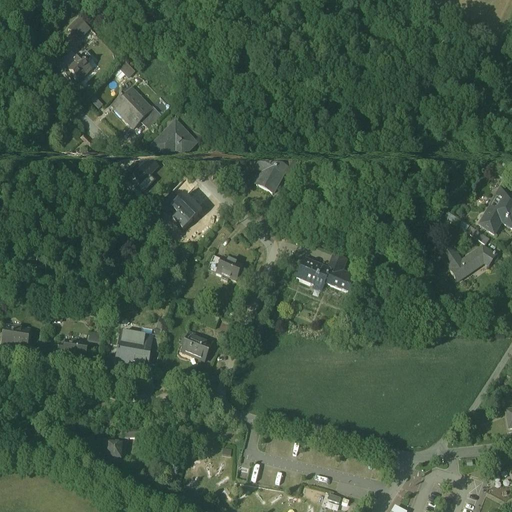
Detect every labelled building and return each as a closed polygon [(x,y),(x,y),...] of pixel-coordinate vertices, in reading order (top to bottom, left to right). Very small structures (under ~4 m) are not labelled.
[(90,31),(80,21),(69,32),(75,38),(76,36),(80,40),(90,31)] [(80,60),(86,67),(92,61),(86,55),(80,60)] [(68,74),(73,79),(79,85),(92,72),(86,67),(80,60),(75,65),(76,66),(74,68),(72,66),(69,70),(70,71),(67,73),(68,74)] [(151,114),(131,93),(122,102),(120,100),(119,101),(121,103),(113,111),(114,111),(115,111),(126,122),(125,122),(134,132),(140,126),(145,121),(152,114),(151,114)] [(152,114),(145,121),(152,129),(162,120),(153,111),(151,114),(152,114)] [(152,129),(145,121),(140,126),(148,134),(152,129)] [(176,126),(153,150),(165,163),(180,148),(186,154),(195,146),(176,126)] [(75,161),(70,156),(62,164),(67,169),(70,166),(74,170),(73,171),(77,175),(75,177),(81,182),(83,180),(86,183),(92,176),(91,174),(97,168),(97,167),(98,166),(92,160),(91,161),(87,157),(78,166),(74,162),(75,161)] [(227,180),(219,172),(226,166),(216,156),(208,163),(212,168),(188,193),(201,206),(217,191),(218,192),(220,190),(233,202),(238,197),(238,198),(243,193),(229,179),(227,180)] [(95,203),(85,194),(82,197),(92,206),(95,203)] [(142,212),(128,225),(139,236),(141,235),(146,231),(145,230),(153,223),(151,222),(153,220),(149,216),(148,218),(142,212)] [(283,227),(268,220),(269,219),(268,219),(261,216),(255,228),(261,231),(254,245),(255,245),(255,244),(269,252),(269,253),(270,253),(281,232),(284,227),(283,227)] [(295,223),(287,219),(283,227),(284,227),(281,232),(288,236),(295,223)] [(511,275),(511,256),(495,247),(473,283),(488,292),(495,280),(509,288),(511,282),(511,275),(511,276),(511,275)] [(200,269),(183,253),(184,252),(183,252),(164,271),(165,271),(168,268),(175,275),(172,277),(172,280),(180,287),(182,287),(184,284),(185,285),(192,278),(200,270),(200,269)] [(201,268),(200,269),(200,270),(192,278),(197,283),(207,274),(201,268)] [(477,304),(455,319),(447,306),(436,313),(439,318),(441,317),(446,325),(445,326),(452,337),(478,319),(483,323),(489,313),(477,304)] [(220,316),(212,313),(206,327),(214,331),(220,316)] [(326,328),(301,318),(294,336),(296,337),(296,338),(309,343),(309,342),(319,347),(321,341),(344,351),(351,335),(338,329),(343,318),(330,313),(325,324),(327,325),(326,328)] [(236,322),(223,317),(224,315),(222,314),(221,316),(220,316),(214,331),(221,334),(219,337),(225,339),(227,336),(234,339),(239,328),(234,326),(236,322)] [(218,374),(208,370),(204,380),(213,384),(218,374)] [(30,379),(5,375),(4,383),(2,382),(0,392),(0,393),(2,394),(2,395),(27,399),(30,379)] [(150,392),(136,389),(135,396),(120,393),(118,403),(117,403),(116,405),(117,405),(116,413),(146,419),(149,401),(151,392),(150,392)] [(160,390),(151,389),(150,392),(151,392),(149,401),(158,403),(160,390)] [(88,395),(65,391),(65,396),(59,395),(57,405),(85,409),(88,395)] [(209,400),(188,391),(181,407),(202,416),(206,406),(207,407),(209,402),(208,401),(209,400)] [(101,403),(94,402),(92,415),(99,416),(101,403)] [(511,460),(500,462),(503,481),(511,479),(511,477),(511,460)] [(142,476),(121,478),(121,486),(143,485),(142,476)] [(114,488),(114,490),(107,489),(104,491),(104,496),(105,498),(104,507),(121,509),(124,490),(121,490),(121,489),(114,488)]
